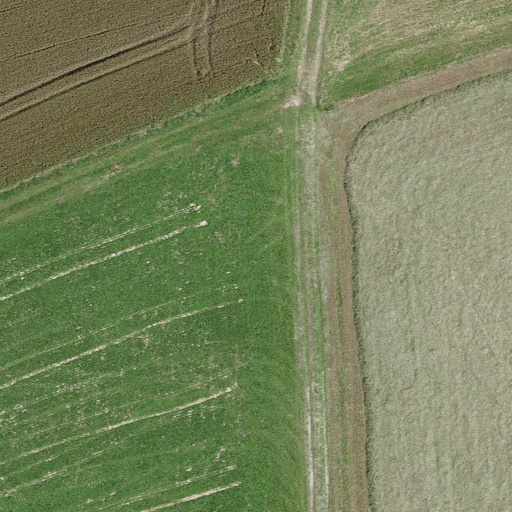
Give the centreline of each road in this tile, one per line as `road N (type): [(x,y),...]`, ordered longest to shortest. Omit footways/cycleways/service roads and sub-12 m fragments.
road 1 (track): [(0,233),(304,100),(316,0)]
road 2 (track): [(304,100),(310,511)]
